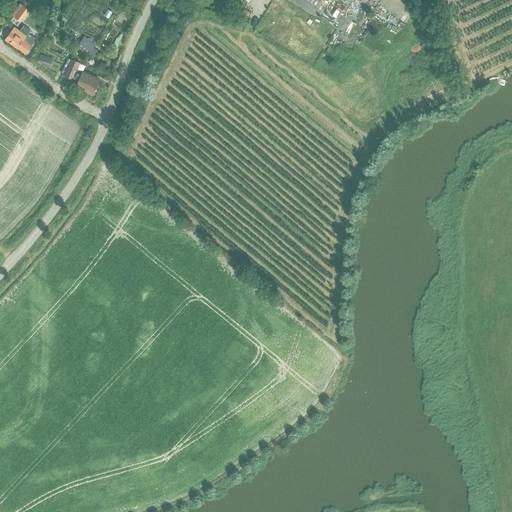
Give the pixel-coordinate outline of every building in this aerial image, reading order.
[(318,0),(291,0),(312,12),(318,0)] [(17,19),(22,22),(30,12),(25,8),(17,19)] [(108,9),(104,15),(109,18),(112,12),(108,9)] [(14,29),(5,41),(26,56),(33,47),(31,46),(24,40),(28,34),(31,31),(25,26),(20,31),(15,28),(14,29)] [(78,45),(93,57),(98,51),(94,48),(96,45),(90,40),(88,43),(83,39),(78,45)] [(72,58),(65,76),(73,79),(72,81),(78,83),(76,87),(94,95),(101,80),(93,77),(94,75),(83,71),(77,69),(80,62),(72,58)]
